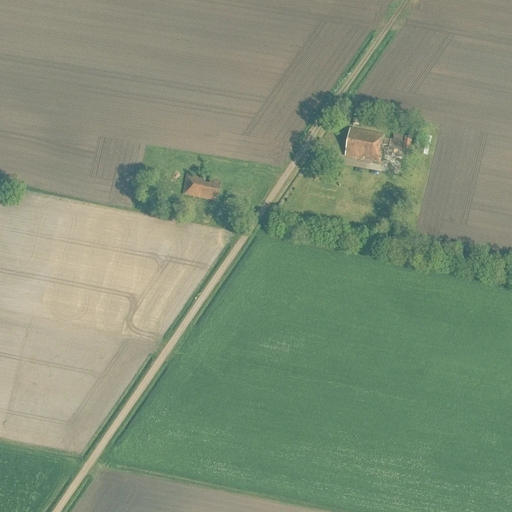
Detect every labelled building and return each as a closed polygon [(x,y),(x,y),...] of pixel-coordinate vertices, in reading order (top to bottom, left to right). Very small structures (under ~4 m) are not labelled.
[(385,138),(385,136),(349,129),(344,156),(380,163),(384,144),(385,138)] [(393,140),(385,138),(384,144),(403,148),(404,142),(403,142),(403,137),(394,135),(393,140)] [(412,139),(405,137),(403,150),(410,151),(412,139)] [(432,139),(424,137),(419,155),(427,157),(432,139)] [(218,197),(220,182),(210,180),(209,184),(203,183),(204,179),(186,175),(182,194),(214,201),(215,196),(218,197)] [(385,209),(399,210),(400,191),(386,191),(385,209)]
